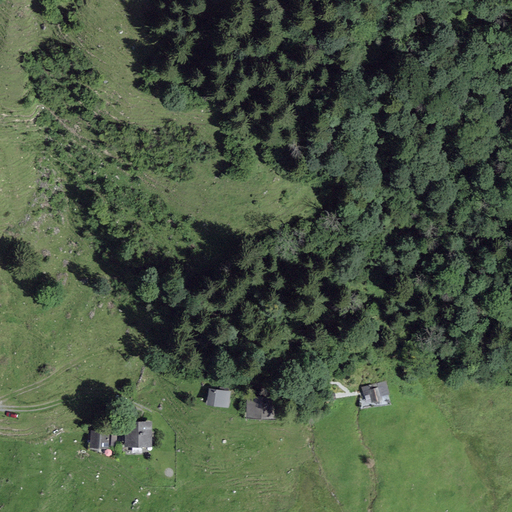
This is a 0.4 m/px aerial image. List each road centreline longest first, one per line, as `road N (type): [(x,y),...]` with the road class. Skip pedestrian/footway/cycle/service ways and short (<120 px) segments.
road 1 (track): [(270,390),(149,350),(111,350),(84,356),(0,402)]
road 2 (track): [(143,410),(110,396),(0,407)]
